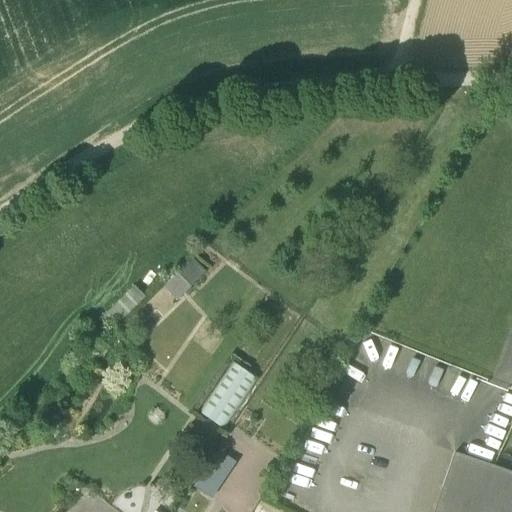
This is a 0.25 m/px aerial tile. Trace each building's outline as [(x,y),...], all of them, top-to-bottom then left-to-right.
[(176,302),(205,275),(191,261),(162,287),(176,302)] [(109,307),(119,318),(146,293),(136,283),(109,307)] [(172,316),(192,331),(203,317),(183,302),(172,316)] [(199,413),(221,428),(255,379),(232,363),(199,413)] [(217,453),(209,465),(225,475),(233,463),(217,453)] [(511,511),(511,472),(454,453),(434,511),(511,511)]
